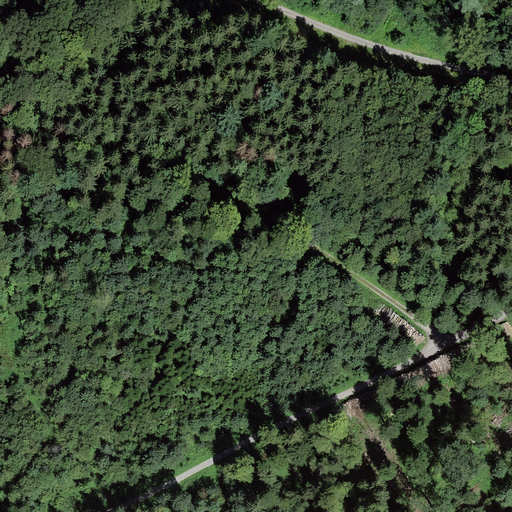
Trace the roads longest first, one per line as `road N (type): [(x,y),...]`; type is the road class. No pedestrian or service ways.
road 1 (track): [(0,131),(235,194),(450,342)]
road 2 (track): [(110,511),(511,306)]
road 3 (track): [(260,0),(384,48),(511,79)]
